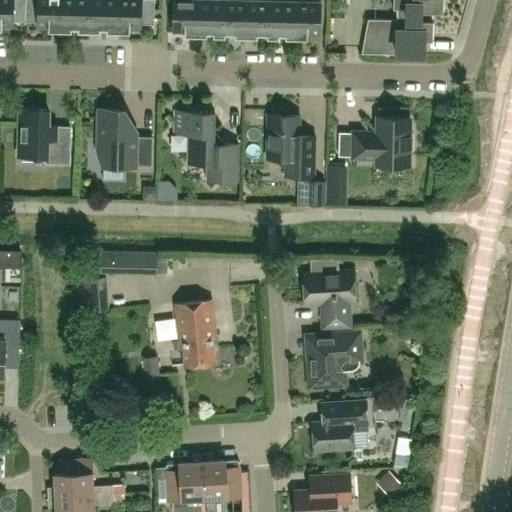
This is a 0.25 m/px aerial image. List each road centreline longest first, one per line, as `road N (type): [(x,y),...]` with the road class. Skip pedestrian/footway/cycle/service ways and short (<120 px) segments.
road 1 (residential): [(0,79),(130,82),(170,66),(457,73),(470,61),(487,0)]
road 2 (residential): [(40,439),(237,431),(257,439)]
road 3 (residential): [(257,439),(282,406),(274,266)]
road 4 (residential): [(490,511),(511,366)]
